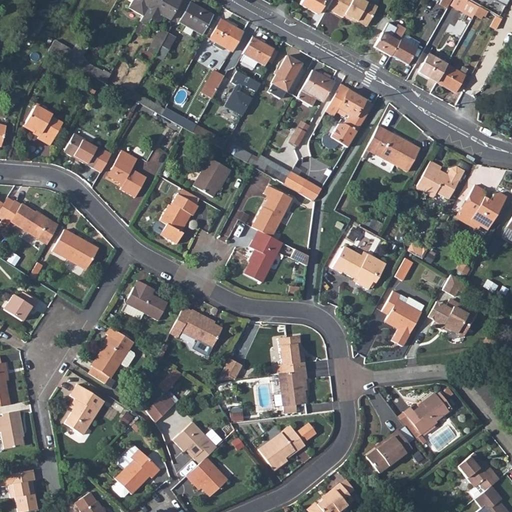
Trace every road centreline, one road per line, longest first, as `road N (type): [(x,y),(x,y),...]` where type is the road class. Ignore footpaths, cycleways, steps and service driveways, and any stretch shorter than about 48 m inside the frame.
road 1 (tertiary): [(235,0),(511,154)]
road 2 (residential): [(129,248),(91,318),(63,326),(44,361),(37,396),(48,448)]
road 3 (residential): [(342,381),(450,366),(511,442)]
road 4 (residential): [(199,284),(243,307),(308,312),(328,323),(338,338),(342,381)]
road 5 (residential): [(342,381),(347,423),(339,448),(293,490),(244,511)]
road 6 (residential): [(0,170),(59,178),(129,248)]
